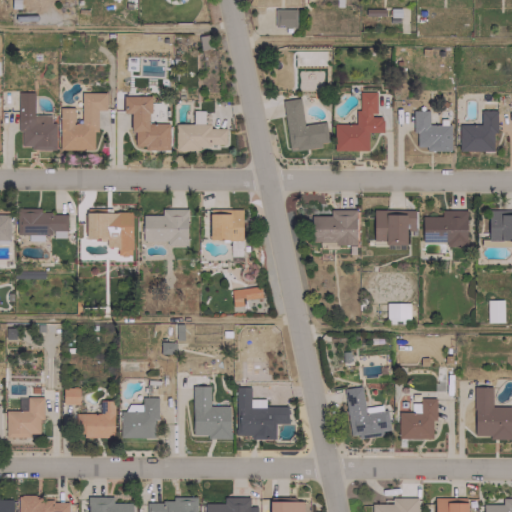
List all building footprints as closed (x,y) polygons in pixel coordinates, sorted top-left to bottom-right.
[(382,9),(364,8),(364,15),(382,16),(382,9)] [(273,26),(294,27),(295,9),(273,9),(273,26)] [(332,150),(365,150),(365,132),(380,132),(380,115),(374,115),(374,91),(358,91),(358,110),(353,110),(353,124),(332,124),(332,150)] [(53,148),(53,122),(49,122),(49,114),(32,114),(32,92),(17,92),(17,148),(53,148)] [(91,149),(92,132),(95,132),(96,110),(104,110),(104,92),(79,92),(79,123),(72,123),(72,108),(58,107),(57,149),(91,149)] [(148,96),(121,96),(121,113),(129,113),(129,132),(133,132),(133,146),(144,146),(144,151),(167,151),(167,123),(148,123),(148,96)] [(287,150),(326,145),(323,121),(301,124),(298,98),(281,100),(287,150)] [(456,150),(490,150),(490,133),(494,133),(494,103),(479,103),(479,124),(457,124),(456,150)] [(173,124),(173,150),(198,150),(198,145),(223,145),(223,126),(202,126),(202,110),(191,110),(191,123),(173,124)] [(448,125),(427,124),(427,110),(411,110),(411,133),(415,133),(415,149),(448,150),(448,125)] [(65,213),(39,213),(39,208),(15,208),(14,234),(27,234),(27,240),(42,240),(42,233),(51,233),(51,237),(64,237),(65,213)] [(141,214),(140,240),(164,240),(164,245),(185,245),(185,209),(160,208),(160,215),(141,214)] [(240,209),(208,208),(207,239),(240,240),(240,209)] [(309,241),(334,241),(334,245),(354,244),(353,209),(328,209),(328,215),(309,216),(309,241)] [(412,210),(371,209),(371,240),(383,240),(383,245),(404,245),(404,229),(412,229),(412,210)] [(464,209),(439,210),(440,216),(420,216),(420,241),(444,241),(444,246),(465,245),(464,209)] [(129,212),(84,212),(84,239),(104,238),(104,247),(115,246),(115,255),(130,255),(129,212)] [(258,286),(230,288),(230,306),(240,305),(240,298),(259,297),(258,286)] [(501,299),(485,300),(485,322),(501,321),(501,299)] [(407,320),(407,302),(385,302),(384,319),(407,320)] [(173,342),(158,342),(158,353),(173,353),(173,342)] [(254,358),(240,357),(239,380),(254,380),(254,358)] [(208,385),(190,385),(191,437),(228,436),(227,405),(208,406),(208,385)] [(233,434),(248,434),(248,438),(273,438),(273,423),(286,423),(286,406),(263,406),(263,398),(248,398),(248,386),(234,386),(233,434)] [(342,388),(348,437),(386,433),(383,405),(362,407),(360,386),(342,388)] [(490,386),(472,386),(472,435),(487,435),(487,439),(509,438),(509,406),(490,406),(490,386)] [(77,404),(77,387),(61,387),(60,403),(77,404)] [(3,436),(29,437),(29,433),(37,433),(37,419),(41,419),(41,397),(25,396),(25,411),(3,410),(3,436)] [(156,397),(140,397),(140,411),(118,411),(118,437),(152,438),(153,420),(156,420),(156,397)] [(396,438),(430,437),(430,420),(434,420),(433,397),(418,398),(418,411),(396,412),(396,438)] [(112,400),(98,400),(98,413),(76,413),(76,436),(111,437),(112,400)] [(111,496),(86,496),(85,511),(130,511),(130,503),(111,502),(111,496)] [(194,511),(195,496),(170,496),(170,502),(145,502),(144,511),(194,511)] [(202,511),(254,511),(255,505),(247,506),(247,496),(222,497),(222,502),(202,503),(202,511)] [(415,511),(416,497),(390,497),(390,503),(370,503),(369,511),(415,511)] [(464,511),(465,497),(432,498),(432,511),(464,511)] [(511,511),(511,497),(500,498),(500,503),(481,504),(481,511),(511,511)] [(66,511),(67,498),(16,498),(15,511),(66,511)] [(10,511),(10,499),(0,499),(0,511),(10,511)] [(267,511),(301,511),(301,501),(267,500),(267,511)]
